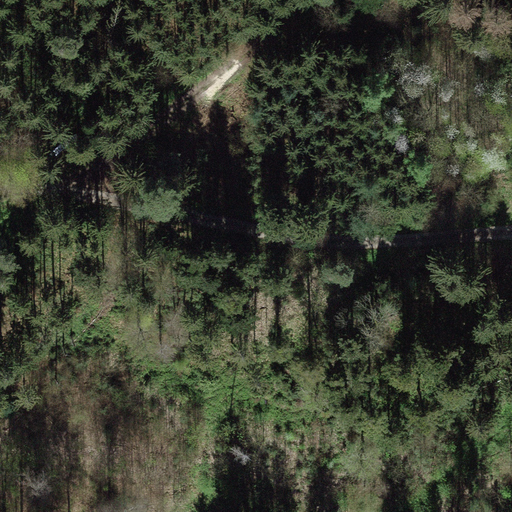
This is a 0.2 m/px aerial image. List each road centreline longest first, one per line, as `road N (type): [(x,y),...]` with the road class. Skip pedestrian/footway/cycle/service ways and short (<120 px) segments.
road 1 (track): [(0,183),(307,237),(511,231)]
road 2 (track): [(68,191),(309,0)]
road 3 (track): [(406,511),(511,404)]
